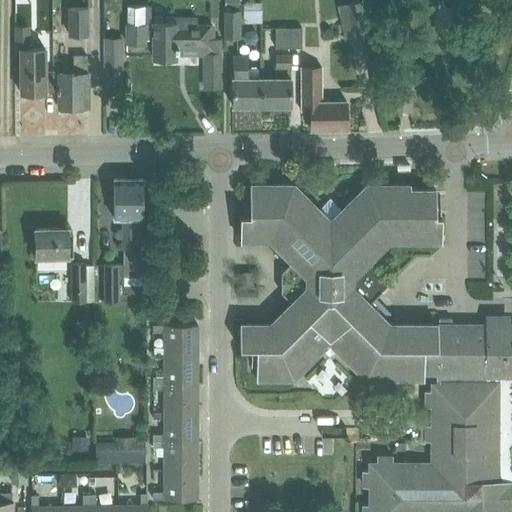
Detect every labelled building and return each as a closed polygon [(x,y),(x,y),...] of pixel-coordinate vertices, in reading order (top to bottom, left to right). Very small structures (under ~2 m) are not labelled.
[(368,36),(360,1),(337,5),(344,41),(368,36)] [(243,2),(243,22),(262,22),(262,2),(243,2)] [(127,22),(126,22),(126,42),(145,42),(145,38),(153,38),(153,58),(175,58),(175,55),(204,55),(204,86),(220,86),(220,39),(214,39),(214,24),(196,24),(196,17),(174,17),(174,23),(154,23),(154,24),(150,24),(150,6),(127,6),(127,22)] [(87,8),(69,8),(69,34),(87,34),(87,8)] [(224,10),(223,38),(240,38),(241,10),(224,10)] [(45,91),(48,91),(48,69),(45,69),(44,48),(28,48),(28,26),(15,26),(16,54),(19,54),(20,92),(45,92),(45,91)] [(276,26),(275,46),(301,47),(301,27),(276,26)] [(105,39),(105,67),(105,87),(121,87),(121,38),(105,39)] [(232,105),(261,105),(261,75),(248,75),(248,54),(232,54),(232,105)] [(261,75),(261,105),(290,105),(290,54),(275,54),(275,75),(261,75)] [(72,73),(58,73),(58,106),(83,106),(83,88),(87,88),(87,68),(87,56),(72,56),(72,73)] [(300,67),(300,90),(300,110),(310,110),(311,130),(346,129),(345,100),(322,100),(321,67),(300,67)] [(117,276),(141,277),(141,248),(137,248),(137,217),(142,217),(142,179),(114,179),(114,217),(121,217),(121,264),(103,264),(103,302),(117,302),(117,276)] [(437,347),(437,327),(437,324),(388,324),(368,304),(390,282),(368,260),(389,240),(441,240),(441,216),(435,216),(435,189),(409,190),(409,185),(366,185),(341,209),(329,198),(318,209),(293,184),(249,184),(249,215),(239,215),(239,239),(270,239),(298,268),(290,276),(290,288),(298,296),(270,324),(239,324),(239,348),(256,348),(256,379),(292,379),(323,349),(329,356),(336,349),(365,379),(424,379),(423,371),(423,347),(437,347)] [(35,228),(35,248),(35,258),(72,257),(72,240),(68,240),(67,228),(35,228)] [(86,302),(86,283),(85,263),(69,263),(69,302),(86,302)] [(148,306),(148,318),(159,318),(159,307),(148,306)] [(152,324),(152,331),(163,331),(163,354),(197,354),(197,324),(152,324)] [(511,511),(511,326),(437,327),(437,347),(423,347),(423,371),(435,371),(436,380),(439,380),(439,391),(426,390),(426,406),(436,407),(436,424),(426,424),(426,440),(438,440),(438,451),(434,451),(435,465),(400,465),(400,467),(392,467),(392,457),(376,457),(376,470),(364,470),(364,486),(373,486),(373,503),(364,503),(363,511),(401,511),(402,507),(406,507),(405,511),(511,511)] [(197,383),(197,354),(163,354),(163,376),(152,376),(152,383),(197,383)] [(197,383),(152,383),(152,388),(162,388),(162,411),(197,411),(197,383)] [(197,440),(197,411),(162,411),(162,417),(162,433),(151,433),(151,440),(197,440)] [(95,456),(142,458),(143,438),(96,436),(95,456)] [(163,469),(197,469),(197,440),(151,440),(151,446),(163,446),(163,469)] [(72,441),(71,453),(87,454),(88,442),(72,441)] [(23,464),(11,465),(12,482),(24,482),(23,464)] [(197,498),(197,469),(163,469),(162,491),(152,491),(152,498),(197,498)] [(75,473),(63,473),(64,485),(72,485),(76,481),(75,473)] [(12,511),(13,501),(12,501),(12,491),(0,491),(0,511),(12,511)] [(118,505),(117,511),(147,511),(147,493),(140,493),(140,504),(118,505)] [(60,506),(60,511),(88,511),(89,494),(82,494),(82,505),(60,506)] [(88,511),(117,511),(118,505),(95,505),(95,494),(89,494),(88,511)] [(60,511),(60,506),(38,506),(38,495),(31,495),(31,506),(30,511),(60,511)]
